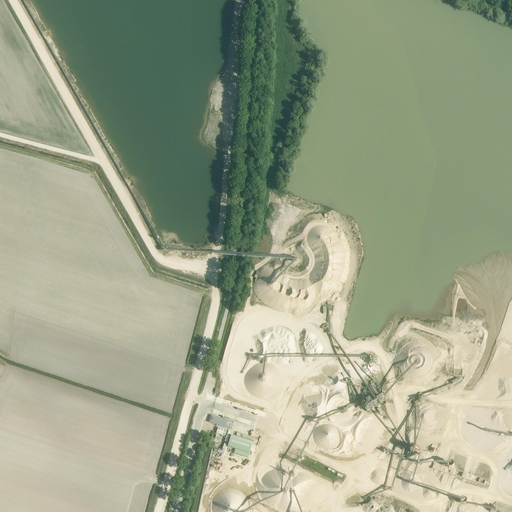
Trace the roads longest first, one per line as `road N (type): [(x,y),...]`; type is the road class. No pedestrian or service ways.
road 1 (track): [(12,0),(158,258),(209,268),(215,282),(159,511)]
road 2 (unclassified): [(172,511),(228,291),(254,0)]
